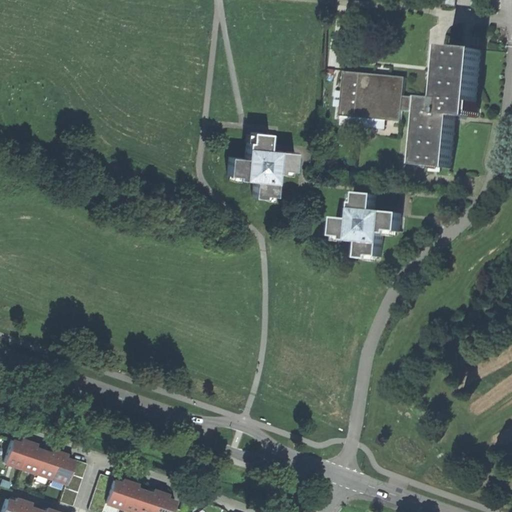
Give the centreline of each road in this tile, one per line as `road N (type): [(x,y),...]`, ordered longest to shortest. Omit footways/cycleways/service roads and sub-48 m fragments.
road 1 (unclassified): [(511,101),(483,198),(410,272),(383,315),(347,475)]
road 2 (unclassified): [(0,351),(170,415)]
road 3 (residential): [(263,511),(97,455)]
road 4 (unclassified): [(292,458),(241,425),(170,415)]
road 5 (unclassified): [(170,415),(233,452),(292,458)]
